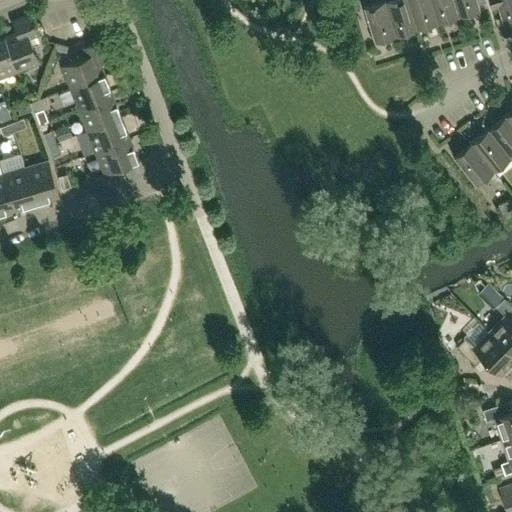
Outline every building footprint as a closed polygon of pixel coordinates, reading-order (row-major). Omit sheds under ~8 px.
[(396,33),(385,0),(383,0),(364,6),(375,40),(396,33)] [(417,27),(408,0),(385,0),(396,33),(417,27)] [(438,21),(431,0),(408,0),(417,27),(438,21)] [(459,14),(454,0),(431,0),(438,21),(459,14)] [(480,7),(477,0),(454,0),(459,14),(480,7)] [(511,20),(511,0),(490,0),(492,6),(498,4),(504,23),(511,20)] [(39,62),(30,38),(39,34),(31,13),(12,20),(16,31),(4,35),(17,70),(39,62)] [(0,77),(17,70),(4,35),(0,36),(0,77)] [(105,73),(100,61),(111,57),(104,39),(83,47),(86,56),(62,65),(70,87),(105,73)] [(113,95),(105,73),(70,87),(79,108),(113,95)] [(50,116),(67,108),(61,95),(45,103),(50,116)] [(122,116),(113,95),(79,108),(87,130),(122,116)] [(32,109),(29,100),(17,105),(20,113),(32,109)] [(48,120),(44,108),(35,111),(40,123),(48,120)] [(511,155),(511,122),(506,115),(488,128),(511,156),(511,155)] [(130,137),(122,116),(87,130),(95,151),(130,137)] [(23,117),(12,122),(15,130),(27,126),(23,117)] [(3,135),(15,130),(12,122),(0,126),(3,135)] [(68,124),(55,129),(59,140),(72,135),(68,124)] [(511,156),(488,128),(471,142),(493,170),(511,156)] [(44,133),(48,145),(57,141),(52,130),(44,133)] [(139,159),(130,137),(95,151),(104,173),(139,159)] [(61,153),(57,141),(48,145),(53,156),(61,153)] [(493,170),(471,142),(454,155),(476,184),(493,170)] [(59,195),(48,159),(26,166),(36,202),(59,195)] [(36,202),(26,166),(4,172),(15,208),(36,202)] [(0,212),(15,208),(4,172),(0,173),(0,212)] [(71,186),(67,173),(58,176),(62,188),(71,186)] [(511,207),(511,202),(510,199),(499,204),(502,212),(511,207)] [(511,304),(505,297),(496,306),(505,314),(489,330),(511,352),(511,304)] [(511,363),(511,352),(489,330),(474,346),(465,338),(457,346),(475,365),(483,357),(501,375),(511,363)] [(511,435),(511,410),(509,400),(483,409),(486,421),(495,418),(502,439),(511,435)] [(511,435),(502,439),(509,460),(501,463),(505,474),(511,471),(511,435)] [(511,484),(500,488),(508,511),(511,509),(511,484)]
